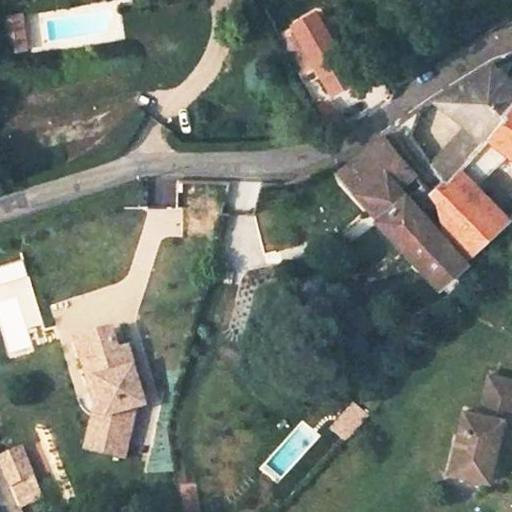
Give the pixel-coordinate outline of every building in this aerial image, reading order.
[(0,8),(5,40),(23,38),(17,4),(0,6),(0,8)] [(340,96),(368,81),(326,7),(298,23),(340,96)] [(431,164),(444,183),(453,175),(470,193),(477,187),(510,153),(511,155),(511,76),(496,61),(469,79),(437,99),(468,126),(431,164)] [(339,173),(440,285),(467,260),(442,235),(400,188),(416,174),(385,135),(342,171),(339,173)] [(453,175),(444,183),(432,194),(422,182),(410,192),(429,212),(438,202),(446,231),(442,235),(467,260),(509,221),(477,187),(470,193),(453,175)] [(97,417),(89,449),(126,457),(134,420),(131,410),(147,405),(130,348),(120,351),(114,330),(80,340),(93,384),(101,381),(108,405),(114,408),(109,420),(97,417)] [(511,377),(491,373),(482,412),(467,409),(453,471),(493,480),(501,444),(507,418),(511,419),(511,377)] [(94,416),(97,417),(109,420),(114,408),(108,405),(101,381),(93,384),(99,405),(98,404),(96,403),(93,400),(92,398),(91,394),(79,398),(80,401),(81,405),(84,409),(86,411),(90,414),(94,416)] [(511,419),(507,418),(501,444),(511,446),(511,442),(511,419)] [(0,457),(0,460),(10,486),(34,476),(22,449),(0,457)] [(34,479),(12,488),(21,511),(28,511),(35,509),(34,506),(43,502),(34,479)]
